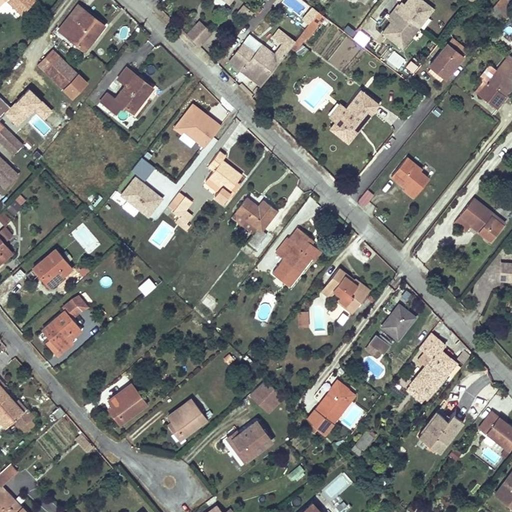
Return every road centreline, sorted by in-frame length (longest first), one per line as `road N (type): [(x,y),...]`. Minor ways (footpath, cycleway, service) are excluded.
road 1 (residential): [(131,0),(511,380)]
road 2 (residential): [(168,478),(110,443),(0,322)]
